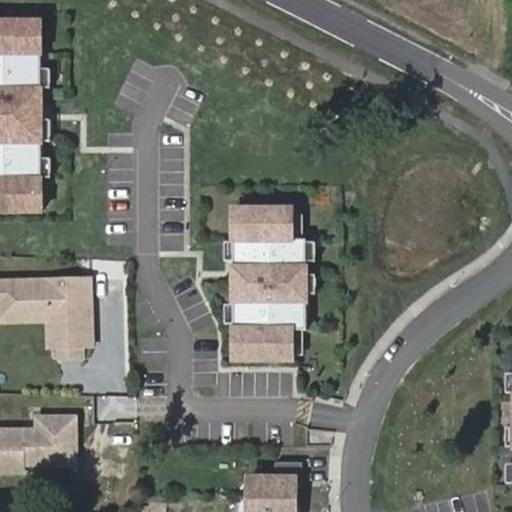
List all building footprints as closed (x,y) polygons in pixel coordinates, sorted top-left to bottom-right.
[(44,69),(44,22),(0,21),(0,210),(44,211),(44,177),(44,158),(44,141),(53,141),(53,119),(44,119),(44,88),(44,69)] [(53,69),(44,69),(44,88),(53,88),(53,69)] [(53,177),(53,158),(44,158),(44,177),(53,177)] [(295,209),(237,209),(237,242),(228,242),(227,261),(237,261),(237,296),(237,315),(237,351),(295,351),(295,345),(295,330),(306,330),(309,330),(309,292),(309,275),(309,262),(309,242),(309,240),(306,240),(295,240),(295,215),(295,209)] [(306,240),(306,215),(295,215),(295,240),(306,240)] [(318,242),(309,242),(309,262),(318,261),(318,242)] [(99,275),(0,274),(0,305),(2,305),(2,321),(52,321),(51,353),(99,353),(99,275)] [(317,275),(309,275),(309,292),(317,292),(317,275)] [(237,315),(237,296),(228,296),(228,315),(237,315)] [(306,345),(306,330),(295,330),(295,345),(306,345)] [(0,466),(85,468),(86,411),(42,410),(41,425),(0,423),(0,466)] [(252,477),(252,499),(299,499),(299,478),(305,478),(305,461),(279,461),(279,477),(252,477)] [(299,511),(299,499),(252,499),(251,511),(299,511)]
